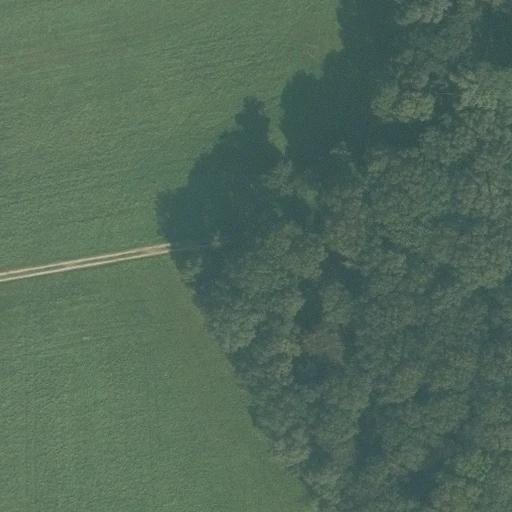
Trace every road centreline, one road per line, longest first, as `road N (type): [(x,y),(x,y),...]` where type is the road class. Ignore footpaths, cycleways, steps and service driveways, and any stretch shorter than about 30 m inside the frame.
road 1 (track): [(0,279),(217,244),(362,511)]
road 2 (track): [(217,244),(511,195)]
